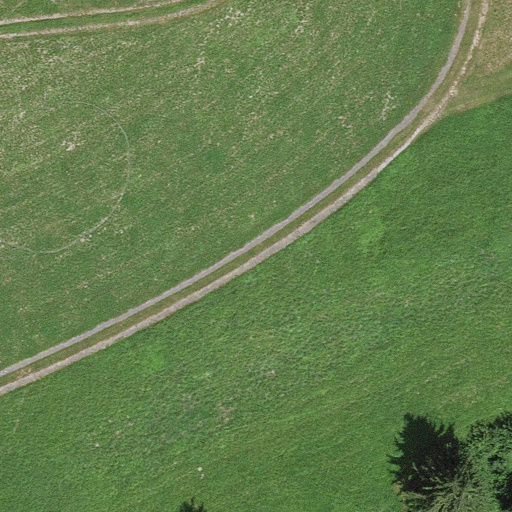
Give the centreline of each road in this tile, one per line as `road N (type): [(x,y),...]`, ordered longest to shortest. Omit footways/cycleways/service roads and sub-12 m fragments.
road 1 (track): [(479,0),(444,84),(400,139),(303,218),(192,288),(0,382)]
road 2 (track): [(0,29),(197,0)]
